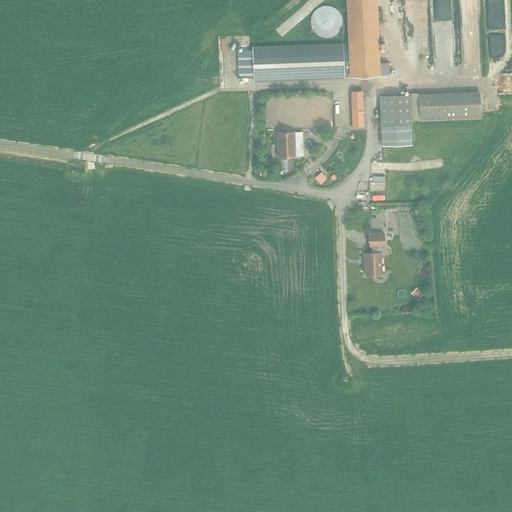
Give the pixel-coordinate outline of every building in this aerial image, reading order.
[(255,51),(241,51),(242,77),(256,76),(256,79),(285,78),(351,76),(379,75),(376,0),(347,0),(349,45),(283,47),(255,48),(255,51)] [(341,22),(341,19),(341,16),(340,13),(338,10),(336,8),(334,6),(330,4),(328,4),(324,4),(319,5),(317,6),(314,8),(312,11),(311,13),(310,16),(310,19),(310,22),(311,25),(313,28),(314,30),(317,32),(320,33),(322,34),(325,34),(329,34),(331,33),(333,32),(336,30),(338,28),(340,25),(341,22)] [(351,91),(353,126),(364,126),(362,90),(351,91)] [(410,94),(380,95),(381,125),(382,145),(412,144),(411,124),(410,94)] [(419,100),(420,120),(481,118),(481,98),(419,100)] [(277,132),(278,157),(295,156),(295,149),(303,148),(303,132),(277,132)] [(365,261),(365,275),(382,275),(381,252),(380,252),(379,246),(384,246),(384,233),(369,233),(369,246),(371,246),(371,252),(364,253),(364,261),(365,261)]
